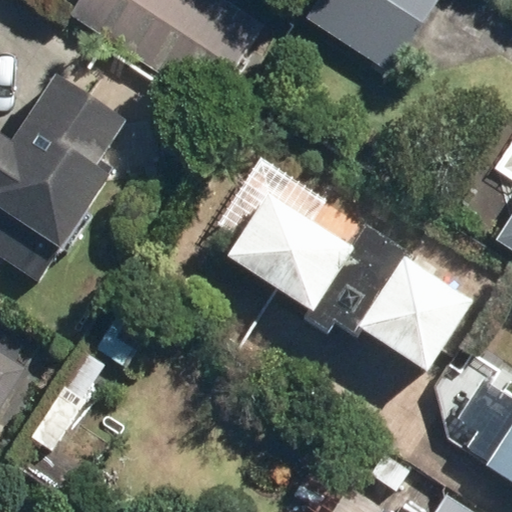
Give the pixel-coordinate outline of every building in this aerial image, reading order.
[(254,16),(230,0),(79,0),(70,14),(197,100),(254,16)] [(396,71),(443,0),(340,0),(325,24),(396,71)] [(14,140),(0,131),(0,240),(54,275),(118,176),(103,167),(135,117),(60,68),(14,140)] [(511,214),(495,241),(511,252),(511,141),(492,173),(511,186),(511,214)] [(321,219),(333,203),(265,156),(219,222),(244,239),(231,257),(313,314),(361,246),(321,219)] [(478,301),(410,255),(365,323),(433,369),(478,301)] [(42,367),(0,341),(0,411),(11,418),(42,367)] [(511,374),(485,355),(435,426),(511,479),(511,374)] [(395,511),(390,511),(355,488),(338,511),(483,511),(423,472),(395,511)]
